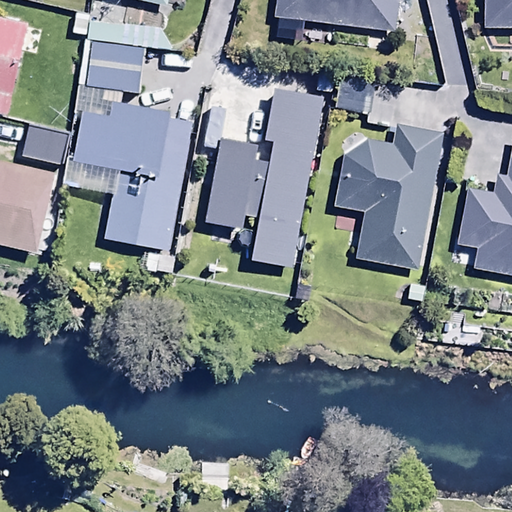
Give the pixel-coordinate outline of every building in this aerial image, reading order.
[(273,0),(272,14),(391,32),(395,0),(398,0),(404,1),(403,0),(273,0)] [(511,0),(482,0),(483,24),(511,23),(511,0)] [(118,24),(88,20),(80,87),(138,95),(145,45),(116,42),(118,24)] [(339,78),(334,110),(367,115),(372,83),(339,78)] [(288,265),(321,98),(272,88),(263,138),(269,139),(265,160),(252,157),(254,143),(216,136),(199,221),(237,229),(240,215),(256,218),(248,257),(288,265)] [(193,116),(113,100),(111,112),(86,107),(76,160),(116,168),(101,240),(165,253),(193,116)] [(409,273),(440,132),(394,124),(391,146),(363,141),(341,155),(329,206),(359,213),(349,259),(409,273)] [(473,248),(471,267),(511,275),(511,142),(506,173),(495,171),(490,193),(465,188),(454,244),(473,248)] [(51,184),(12,179),(11,187),(0,185),(0,206),(8,208),(4,236),(43,241),(51,184)]
